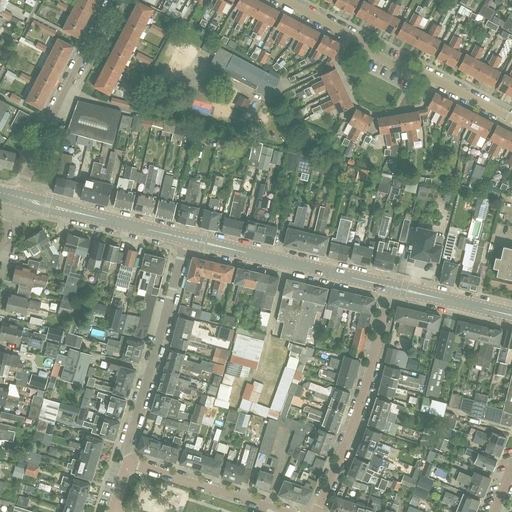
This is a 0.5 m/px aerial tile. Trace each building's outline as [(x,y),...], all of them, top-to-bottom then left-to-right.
[(78,37),(94,6),(82,0),(77,0),(62,28),(78,37)] [(163,6),(168,9),(170,6),(171,3),(166,0),(163,6)] [(217,0),(213,10),(218,12),(223,0),(217,0)] [(234,0),(223,0),(218,12),(221,14),(227,2),(232,5),(234,0)] [(240,9),(236,16),(234,21),(238,23),(250,0),(238,0),(235,6),(240,9)] [(261,3),(260,2),(256,0),(250,0),(238,23),(242,25),(245,20),(249,13),(253,16),(254,16),(261,3)] [(336,0),(334,4),(343,9),(347,0),(336,0)] [(347,0),(343,9),(352,14),(358,0),(347,0)] [(356,14),(365,19),(374,0),(369,0),(367,3),(363,1),(356,14)] [(380,0),(374,0),(365,19),(374,24),(382,11),(381,10),(376,8),(380,1),(380,0)] [(68,5),(63,3),(59,1),(56,6),(65,11),(68,5)] [(130,16),(145,24),(153,10),(137,2),(130,16)] [(168,9),(166,13),(178,19),(179,17),(181,13),(175,9),(177,4),(172,2),(171,3),(170,6),(168,9)] [(375,25),(384,29),(397,4),(393,2),(387,13),(382,11),(374,24),(375,25)] [(258,33),(271,8),(262,3),(261,3),(254,16),(255,17),(259,19),(256,26),(253,31),(258,33)] [(395,18),(399,11),(401,6),(397,4),(384,29),(393,34),(400,20),(395,18)] [(483,5),(477,15),(490,22),(495,12),(483,5)] [(179,17),(183,19),(189,8),(184,6),(181,13),(179,17)] [(273,26),(280,12),(271,8),(258,33),(262,35),(264,31),(268,23),(273,26)] [(463,15),(463,16),(468,19),(469,18),(472,13),(472,12),(466,9),(463,15)] [(396,36),(405,40),(418,14),(415,12),(412,18),(408,24),(404,22),(396,36)] [(511,12),(510,12),(505,22),(502,27),(511,32),(511,12)] [(474,21),(477,15),(472,13),(469,18),(474,21)] [(275,42),(279,44),(292,19),(283,14),(276,28),(281,30),(275,42)] [(423,17),(418,14),(405,40),(414,45),(415,45),(422,32),(421,31),(417,29),(420,22),(423,17)] [(138,38),(145,24),(130,16),(123,30),(138,38)] [(502,27),(505,22),(494,17),(492,22),(502,27)] [(202,19),(199,24),(205,27),(207,22),(202,19)] [(292,19),(279,44),(283,46),(285,41),(289,34),(294,37),(295,37),(301,24),(301,23),(292,19)] [(416,46),(424,50),(438,25),(434,23),(431,28),(427,34),(423,32),(422,32),(415,45),(416,46)] [(457,28),(454,35),(458,37),(460,33),(461,30),(462,31),(465,26),(459,23),(457,26),(456,28),(457,28)] [(156,33),(159,27),(152,24),(149,30),(156,33)] [(294,52),(299,54),(311,29),(302,24),(301,24),(295,37),(295,38),(300,40),(296,47),(294,52)] [(441,27),(438,25),(424,50),(433,55),(440,41),(435,39),(439,32),(441,27)] [(166,31),(159,27),(156,33),(163,37),(166,31)] [(311,29),(299,54),(302,56),(305,51),(308,45),(313,47),(320,33),(311,29)] [(131,52),(138,38),(123,30),(116,44),(131,52)] [(502,31),(500,36),(506,39),(509,34),(502,31)] [(321,51),(325,53),(333,40),(324,35),(313,56),(309,59),(311,63),(316,61),(317,58),(321,51)] [(454,35),(452,39),(448,46),(444,44),(436,58),(445,63),(458,37),(454,35)] [(462,39),(458,37),(445,63),(454,67),(461,53),(456,51),(460,44),(462,39)] [(42,67),(58,75),(73,46),(57,38),(42,67)] [(280,80),(214,44),(215,42),(207,38),(201,49),(209,53),(215,56),(210,66),(224,73),(270,98),(280,80)] [(238,44),(230,40),(227,45),(234,49),(238,44)] [(326,68),(330,66),(334,64),(333,62),(337,55),(336,55),(341,44),(333,40),(325,53),(331,56),(327,62),(325,67),(326,68)] [(124,66),(131,52),(116,44),(108,58),(124,66)] [(458,68),(466,73),(480,47),(476,45),(470,56),(465,54),(458,68)] [(466,73),(475,77),(482,63),(478,61),(484,49),(480,47),(466,73)] [(263,64),(264,63),(264,62),(267,56),(268,54),(262,50),(256,60),(263,64)] [(142,61),(145,55),(138,52),(135,58),(142,61)] [(475,77),(484,82),(497,56),(493,54),(487,66),(482,63),(475,77)] [(152,59),(145,55),(142,61),(149,64),(152,59)] [(497,56),(484,82),(493,87),(500,73),(495,70),(501,58),(497,56)] [(101,72),(116,80),(124,66),(108,58),(101,72)] [(272,66),(276,71),(283,65),(280,60),(272,66)] [(278,70),(282,75),(287,71),(283,66),(278,70)] [(41,109),(58,75),(42,67),(25,101),(41,109)] [(336,68),(332,70),(321,76),(323,80),(316,84),(311,86),(312,87),(313,90),(339,78),(335,70),(336,70),(336,68)] [(497,88),(505,93),(511,80),(511,69),(508,77),(504,75),(497,88)] [(109,95),(116,80),(101,72),(94,87),(109,95)] [(339,78),(313,90),(315,94),(315,95),(320,92),(327,89),(330,94),(330,95),(344,88),(344,87),(339,78)] [(332,100),(325,103),(321,105),(323,110),(348,97),(344,89),(344,88),(330,95),(332,100)] [(436,112),(444,98),(435,93),(430,103),(429,103),(425,111),(421,111),(418,111),(419,115),(422,115),(422,120),(427,119),(427,116),(428,115),(431,109),(436,112)] [(245,111),(250,101),(239,95),(234,106),(235,106),(245,111)] [(111,97),(110,103),(130,109),(132,102),(111,97)] [(339,113),(353,106),(348,97),(323,110),(310,116),(312,120),(329,112),(336,109),(339,113)] [(453,102),(444,98),(436,112),(441,114),(437,121),(435,125),(435,128),(440,128),(440,126),(442,123),(453,102)] [(0,120),(9,104),(0,99),(0,120)] [(119,119),(121,111),(78,100),(66,132),(76,135),(78,135),(83,136),(103,141),(105,142),(112,144),(119,119)] [(447,132),(452,134),(465,108),(456,104),(449,118),(453,120),(450,127),(447,132)] [(311,109),(313,113),(322,109),(320,105),(311,109)] [(474,114),(474,113),(465,108),(452,134),(456,137),(458,132),(462,125),(466,127),(467,128),(474,114)] [(347,137),(351,139),(365,114),(356,109),(348,124),(353,126),(347,137)] [(21,132),(29,115),(19,110),(10,126),(21,132)] [(417,113),(409,114),(414,141),(418,141),(417,136),(416,128),(421,128),(419,115),(418,111),(417,111),(417,113)] [(141,128),(142,125),(144,117),(134,114),(131,130),(140,132),(141,128)] [(374,119),(365,114),(351,139),(356,141),(362,130),(366,133),(374,119)] [(409,114),(399,116),(402,131),(406,130),(408,138),(408,142),(407,142),(408,151),(412,150),(412,142),(414,141),(409,114)] [(471,144),(484,118),(475,114),(474,114),(467,128),(468,128),(473,131),(469,137),(467,142),(471,144)] [(122,115),(119,130),(129,133),(132,117),(122,115)] [(399,116),(387,118),(392,145),(396,144),(395,140),(394,132),(402,131),(399,116)] [(144,117),(142,125),(152,128),(154,119),(144,117)] [(387,146),(392,145),(387,118),(377,119),(379,134),(385,133),(386,142),(387,146)] [(486,137),(493,123),(484,118),(471,144),(475,147),(478,142),(481,135),(486,137)] [(162,131),(164,121),(154,119),(152,128),(162,131)] [(175,124),(164,121),(162,131),(173,133),(175,124)] [(239,123),(236,132),(248,135),(250,126),(239,123)] [(175,124),(173,133),(171,139),(180,141),(182,141),(185,126),(175,124)] [(506,130),(497,125),(489,139),(494,142),(490,148),(488,153),(492,155),(506,130)] [(194,136),(196,130),(196,129),(186,127),(185,134),(193,136),(194,136)] [(192,141),(204,144),(207,132),(196,130),(194,136),(193,136),(192,141)] [(511,133),(506,130),(492,155),(496,158),(499,153),(502,146),(507,149),(508,149),(511,140),(511,133)] [(66,132),(63,143),(74,146),(76,141),(75,140),(76,135),(66,132)] [(217,134),(208,132),(206,137),(210,138),(209,139),(215,141),(217,134)] [(216,145),(226,147),(229,136),(219,133),(216,145)] [(367,133),(363,141),(368,143),(372,137),(367,133)] [(244,140),(229,136),(226,147),(241,151),(244,140)] [(89,138),(87,147),(86,151),(91,152),(92,147),(94,148),(95,144),(96,144),(97,141),(89,138)] [(342,143),(347,146),(350,141),(344,138),(342,143)] [(253,141),(249,158),(259,161),(262,143),(253,141)] [(350,142),(344,154),(348,157),(355,144),(350,142)] [(258,167),(267,169),(270,158),(272,150),(262,148),(260,156),(258,167)] [(2,150),(0,161),(0,166),(12,169),(16,153),(2,150)] [(274,150),(271,163),(281,165),(284,153),(274,150)] [(288,152),(285,163),(295,166),(298,154),(288,152)] [(62,153),(54,187),(53,192),(62,194),(70,165),(72,156),(62,153)] [(299,155),(296,171),(309,174),(313,158),(299,155)] [(109,158),(105,173),(102,183),(97,203),(107,205),(112,185),(109,184),(115,159),(109,158)] [(315,161),(313,170),(321,172),(323,163),(315,161)] [(101,173),(101,172),(102,168),(103,164),(98,163),(95,162),(92,171),(91,177),(90,180),(84,179),(80,198),(89,201),(94,181),(97,172),(101,173)] [(323,172),(332,174),(334,164),(325,162),(323,172)] [(467,187),(466,192),(473,195),(474,195),(485,167),(476,164),(467,187)] [(76,166),(70,165),(62,194),(72,197),(76,180),(72,179),(76,166)] [(138,193),(134,211),(143,213),(154,166),(149,165),(147,174),(145,184),(143,194),(138,193)] [(114,206),(122,208),(131,167),(127,166),(124,178),(119,177),(116,188),(118,188),(114,206)] [(143,213),(151,215),(156,198),(151,197),(154,185),(154,183),(158,168),(158,167),(154,166),(143,213)] [(137,168),(131,167),(122,208),(130,210),(135,193),(131,192),(133,181),(135,172),(136,172),(137,168)] [(102,183),(105,173),(101,172),(101,173),(97,172),(94,181),(89,201),(97,203),(102,183)] [(155,216),(164,218),(171,187),(173,176),(165,174),(155,216)] [(394,179),(392,189),(398,191),(401,180),(394,179)] [(176,221),(185,223),(195,181),(189,180),(185,200),(181,199),(176,221)] [(200,182),(195,181),(185,223),(195,226),(199,208),(194,207),(200,182)] [(418,193),(427,195),(429,189),(419,186),(418,193)] [(175,188),(171,187),(164,218),(172,220),(176,203),(172,201),(175,188)] [(444,192),(442,201),(449,202),(451,193),(444,192)] [(239,196),(237,202),(230,234),(239,236),(243,221),(239,220),(241,211),(243,212),(247,198),(245,198),(239,196)] [(478,197),(473,215),(484,217),(486,205),(488,206),(489,200),(485,199),(486,199),(478,197)] [(202,209),(198,226),(207,228),(214,199),(210,198),(207,210),(202,209)] [(207,228),(217,231),(221,214),(216,212),(219,200),(214,199),(207,228)] [(225,215),(221,232),(230,234),(237,202),(232,200),(231,206),(229,214),(228,215),(225,215)] [(247,220),(243,237),(252,239),(259,209),(261,201),(257,200),(252,221),(247,220)] [(271,212),(268,225),(264,242),(273,244),(277,227),(272,226),(278,201),(274,200),(271,212)] [(298,206),(294,223),(289,222),(283,245),(284,245),(285,246),(289,247),(290,246),(293,247),(303,207),(298,206)] [(308,208),(303,207),(293,247),(296,248),(297,250),(300,250),(302,249),(303,250),(307,233),(302,232),(308,208)] [(314,234),(307,233),(303,250),(306,250),(306,252),(309,252),(310,251),(314,252),(324,208),(320,207),(314,234)] [(329,209),(324,208),(314,252),(317,253),(318,255),(321,255),(322,254),(324,255),(328,238),(323,236),(329,209)] [(264,211),(259,209),(252,239),(264,242),(268,225),(265,225),(267,218),(263,217),(264,211)] [(405,214),(399,240),(405,242),(411,215),(405,214)] [(327,257),(336,259),(346,216),(341,215),(336,238),(332,237),(327,257)] [(383,215),(381,222),(378,235),(384,236),(385,236),(390,217),(389,217),(383,215)] [(352,217),(346,216),(336,259),(346,261),(350,247),(345,246),(346,241),(352,242),(355,232),(349,230),(352,217)] [(378,235),(381,222),(375,221),(372,233),(378,235)] [(434,235),(435,233),(422,230),(423,228),(411,225),(407,242),(409,242),(407,251),(408,251),(408,252),(409,253),(408,257),(414,258),(414,257),(428,260),(428,259),(438,261),(443,237),(434,235)] [(43,229),(34,234),(52,264),(57,265),(59,254),(52,252),(48,245),(52,243),(45,232),(43,229)] [(456,235),(448,233),(442,258),(444,259),(441,271),(443,272),(440,283),(452,286),(457,265),(449,263),(451,257),(453,258),(455,249),(453,248),(456,235)] [(55,272),(57,265),(52,264),(34,234),(23,241),(25,244),(32,255),(38,251),(43,258),(40,260),(38,267),(55,272)] [(67,275),(68,275),(78,237),(67,234),(63,249),(68,250),(62,274),(67,275)] [(468,238),(460,236),(457,248),(465,250),(468,238)] [(89,239),(78,237),(68,275),(74,277),(80,279),(82,275),(75,272),(80,254),(86,255),(89,239)] [(359,264),(363,247),(359,246),(360,239),(355,238),(350,260),(353,261),(353,262),(354,263),(359,264)] [(377,268),(382,270),(386,252),(387,249),(382,248),(383,242),(384,240),(379,238),(379,241),(378,243),(373,266),(376,266),(376,267),(377,268)] [(473,246),(469,266),(464,264),(458,287),(467,290),(479,241),(475,240),(474,246),(473,246)] [(479,241),(467,290),(476,292),(480,278),(475,277),(478,264),(479,264),(483,248),(485,241),(479,240),(479,241)] [(100,259),(104,243),(95,241),(90,257),(89,257),(86,267),(93,269),(96,258),(100,259)] [(368,248),(363,247),(359,264),(365,266),(366,265),(366,264),(369,265),(375,242),(369,241),(368,248)] [(387,249),(386,252),(382,270),(387,271),(389,270),(389,269),(392,270),(397,248),(398,243),(389,241),(388,243),(387,249)] [(119,247),(109,244),(102,271),(108,272),(111,261),(115,262),(119,247)] [(511,248),(503,247),(500,259),(495,257),(492,268),(497,269),(496,276),(511,280),(511,248)] [(134,285),(129,283),(137,251),(127,248),(126,252),(123,264),(121,263),(116,284),(128,288),(126,296),(131,298),(134,285)] [(137,289),(146,291),(155,256),(145,253),(140,269),(143,270),(141,279),(140,278),(138,284),(137,289)] [(145,293),(151,294),(156,273),(161,274),(165,258),(155,256),(146,291),(145,293)] [(203,260),(192,257),(184,290),(195,293),(194,295),(199,296),(200,290),(196,289),(197,285),(201,286),(202,281),(203,280),(198,279),(203,260)] [(214,262),(213,262),(210,261),(209,260),(206,259),(205,260),(203,260),(198,279),(203,280),(202,281),(206,282),(207,277),(209,277),(210,277),(214,262)] [(218,289),(224,265),(222,264),(221,262),(218,262),(216,263),(215,263),(214,262),(210,277),(211,278),(216,279),(213,288),(212,295),(216,296),(218,289)] [(224,265),(218,289),(223,291),(225,281),(230,282),(233,267),(232,267),(231,265),(228,264),(227,265),(224,265)] [(16,266),(14,274),(46,282),(47,276),(42,274),(41,276),(35,275),(36,270),(16,266)] [(241,296),(247,270),(243,269),(242,267),(240,267),(239,268),(237,268),(233,283),(238,284),(235,295),(241,296)] [(253,287),(254,288),(258,273),(255,272),(254,270),(252,270),(251,271),(247,270),(241,296),(245,297),(246,293),(251,294),(253,287)] [(262,301),(269,275),(265,274),(264,273),(262,272),(261,273),(258,273),(254,288),(250,305),(261,308),(262,301)] [(12,282),(32,287),(38,287),(44,288),(45,286),(46,282),(14,274),(12,282)] [(74,277),(68,275),(67,275),(65,283),(60,282),(59,286),(62,287),(62,286),(77,290),(80,279),(74,277)] [(276,277),(274,276),(269,275),(262,301),(261,308),(270,310),(273,297),(272,297),(273,294),(274,295),(278,279),(276,277)] [(298,282),(293,281),(286,279),(276,322),(285,324),(282,338),(294,341),(296,331),(307,284),(303,283),(303,281),(300,281),(298,282)] [(326,288),(325,287),(322,286),(320,287),(317,287),(318,285),(309,283),(309,285),(307,284),(296,331),(294,341),(304,343),(308,327),(312,328),(316,312),(322,313),(327,289),(326,288)] [(62,286),(62,287),(60,293),(63,294),(61,300),(73,303),(77,290),(62,286)] [(331,288),(328,304),(326,309),(332,310),(328,326),(333,327),(342,291),(331,288)] [(352,293),(342,291),(333,327),(338,329),(343,308),(348,309),(349,309),(353,294),(352,293)] [(145,293),(143,301),(156,302),(157,296),(151,294),(145,293)] [(28,303),(29,299),(9,294),(7,302),(48,312),(49,309),(40,306),(28,303)] [(356,330),(364,296),(354,294),(353,294),(349,309),(350,309),(355,310),(351,329),(356,330)] [(368,328),(375,298),(365,296),(364,296),(356,330),(366,332),(367,331),(367,328),(368,328)] [(47,316),(48,312),(7,302),(5,310),(29,316),(30,312),(47,316)] [(62,302),(59,314),(69,317),(72,304),(62,302)] [(89,314),(95,315),(103,318),(106,306),(92,302),(89,314)] [(142,305),(141,310),(153,313),(154,308),(142,305)] [(191,308),(180,305),(178,313),(189,316),(191,308)] [(413,310),(413,308),(400,305),(400,307),(397,306),(394,320),(400,322),(398,332),(411,335),(414,325),(416,325),(421,311),(413,310)] [(73,306),(70,318),(82,321),(86,309),(73,306)] [(110,307),(104,328),(116,332),(122,310),(110,307)] [(189,316),(199,319),(201,310),(200,310),(191,308),(189,316)] [(212,313),(201,310),(199,319),(209,321),(212,313)] [(261,311),(255,331),(265,334),(270,313),(261,311)] [(425,338),(431,312),(425,311),(425,313),(421,311),(416,325),(423,327),(421,337),(425,338)] [(431,312),(425,338),(422,349),(426,350),(431,329),(437,330),(440,316),(435,315),(436,313),(431,312)] [(134,337),(136,331),(137,326),(138,320),(139,317),(127,314),(122,334),(134,337)] [(233,325),(235,316),(225,314),(223,322),(233,325)] [(138,320),(150,323),(152,318),(140,315),(139,317),(138,320)] [(28,322),(42,325),(43,319),(30,316),(28,322)] [(209,331),(204,329),(198,328),(200,322),(194,321),(178,316),(178,318),(176,318),(175,321),(177,323),(176,326),(208,334),(209,331)] [(458,320),(455,332),(453,341),(454,341),(459,342),(455,360),(459,361),(462,347),(469,321),(463,319),(463,321),(458,320)] [(138,320),(137,326),(149,329),(150,323),(138,320)] [(64,332),(67,333),(73,334),(76,323),(67,321),(64,332)] [(474,322),(469,321),(462,347),(467,348),(468,344),(473,345),(474,339),(478,340),(481,326),(474,324),(474,322)] [(23,327),(11,324),(2,322),(0,330),(42,340),(50,342),(51,339),(46,338),(46,335),(34,332),(34,334),(22,331),(23,327)] [(481,325),(481,326),(478,340),(478,343),(480,346),(479,353),(477,353),(474,365),(476,365),(475,369),(481,370),(482,366),(492,326),(486,325),(486,327),(481,325)] [(137,326),(136,331),(147,334),(149,329),(137,326)] [(213,336),(208,334),(176,326),(175,329),(173,330),(172,333),(174,334),(173,336),(194,342),(196,336),(211,340),(213,336)] [(493,346),(499,348),(504,331),(496,329),(497,328),(492,326),(482,366),(488,368),(493,346)] [(63,331),(53,328),(51,339),(61,341),(63,331)] [(225,328),(223,338),(232,340),(234,330),(225,328)] [(257,369),(266,335),(238,328),(231,355),(229,361),(228,361),(225,373),(242,377),(247,377),(248,373),(252,374),(253,368),(257,369)] [(455,332),(442,329),(425,397),(438,400),(448,360),(449,361),(454,341),(453,341),(455,332)] [(40,348),(42,340),(0,330),(0,332),(0,339),(18,343),(19,339),(27,341),(27,345),(40,348)] [(358,358),(360,358),(366,332),(356,330),(350,356),(358,358)] [(511,348),(511,331),(506,330),(505,331),(504,331),(499,348),(496,362),(497,362),(495,374),(504,376),(507,364),(505,363),(509,347),(511,348)] [(146,340),(147,334),(136,331),(134,337),(146,340)] [(74,347),(76,336),(73,335),(73,334),(67,333),(64,344),(74,347)] [(108,339),(106,344),(140,353),(141,349),(143,348),(144,346),(143,344),(143,343),(127,339),(127,337),(121,335),(120,342),(108,339)] [(207,345),(194,342),(173,336),(172,339),(171,339),(170,342),(171,344),(171,345),(186,350),(187,345),(206,350),(207,345)] [(317,340),(315,347),(328,350),(329,343),(317,340)] [(44,356),(53,359),(56,359),(58,353),(60,346),(47,343),(44,356)] [(288,348),(292,350),(303,354),(305,348),(290,343),(288,348)] [(137,361),(140,360),(141,357),(139,356),(140,353),(106,344),(105,348),(123,353),(122,358),(137,362),(137,361)] [(303,354),(308,356),(311,357),(314,349),(306,346),(305,348),(303,354)] [(408,353),(389,348),(387,347),(384,363),(405,368),(406,362),(408,353)] [(56,359),(53,359),(49,375),(56,377),(60,364),(65,366),(61,379),(82,386),(92,355),(71,349),(68,356),(58,353),(56,359)] [(168,351),(167,354),(168,355),(167,359),(193,367),(202,370),(222,376),(225,366),(209,361),(209,362),(202,360),(200,364),(194,362),(183,359),(185,354),(170,349),(169,350),(168,351)] [(221,350),(217,363),(226,365),(230,352),(221,350)] [(292,350),(290,356),(301,359),(303,354),(292,350)] [(0,351),(0,363),(21,368),(22,365),(10,362),(11,354),(0,351)] [(308,356),(303,354),(301,359),(299,363),(305,364),(308,356)] [(290,356),(288,361),(299,365),(299,363),(301,359),(290,356)] [(359,367),(360,362),(359,361),(359,360),(344,356),(343,360),(331,357),(330,361),(357,369),(358,366),(359,367)] [(193,367),(167,359),(166,362),(164,362),(163,366),(164,367),(164,368),(163,369),(178,374),(179,373),(180,368),(192,371),(200,374),(202,370),(193,367)] [(133,378),(134,378),(136,373),(135,372),(135,371),(121,366),(121,365),(108,361),(107,367),(111,368),(110,372),(116,374),(133,379),(133,378)] [(286,367),(297,370),(299,365),(288,361),(286,367)] [(354,378),(355,378),(357,373),(356,373),(357,369),(330,361),(329,366),(340,369),(339,374),(354,378)] [(418,365),(406,362),(405,368),(416,371),(418,365)] [(30,370),(21,368),(0,363),(0,374),(6,376),(8,369),(16,371),(14,377),(17,378),(15,384),(25,387),(30,370)] [(299,365),(297,370),(296,371),(302,373),(305,364),(299,363),(299,365)] [(383,372),(382,375),(419,384),(420,379),(399,374),(400,369),(385,365),(384,367),(383,367),(382,370),(383,372)] [(295,376),(296,371),(297,370),(286,367),(284,372),(295,376)] [(163,371),(161,372),(160,376),(161,376),(160,380),(195,391),(197,386),(190,384),(191,381),(178,377),(178,375),(178,374),(163,369),(163,370),(163,371)] [(336,383),(349,387),(351,388),(352,386),(353,386),(354,383),(353,382),(354,378),(339,374),(323,369),(322,374),(338,378),(336,383)] [(296,371),(295,376),(293,381),(292,382),(298,384),(302,373),(296,371)] [(293,381),(295,376),(284,372),(282,377),(293,381)] [(511,372),(510,381),(506,399),(503,409),(499,423),(499,424),(510,427),(511,423),(511,401),(510,400),(511,395),(511,372)] [(116,382),(116,384),(130,388),(130,387),(132,387),(133,383),(132,382),(133,379),(116,374),(114,381),(116,382)] [(56,377),(49,375),(47,386),(53,388),(56,377)] [(418,388),(419,384),(382,375),(381,378),(380,379),(379,382),(380,383),(380,384),(395,388),(396,387),(397,382),(418,388)] [(37,379),(31,377),(29,384),(45,389),(48,379),(38,376),(37,379)] [(96,379),(91,377),(89,376),(86,385),(93,387),(96,379)] [(282,377),(280,382),(291,386),(292,382),(293,381),(282,377)] [(194,396),(195,391),(160,380),(159,383),(158,384),(157,387),(157,388),(157,389),(172,394),(174,389),(185,393),(194,396)] [(240,411),(247,414),(248,410),(254,412),(253,413),(255,414),(258,404),(256,403),(263,384),(253,380),(252,384),(246,382),(240,398),(242,398),(239,408),(238,408),(237,410),(240,411)] [(289,391),(291,386),(280,382),(278,387),(289,391)] [(294,394),(298,384),(292,382),(291,386),(289,391),(288,392),(294,394)] [(310,382),(308,388),(315,390),(321,392),(347,402),(348,399),(349,398),(350,396),(349,394),(350,393),(335,387),(335,388),(329,386),(325,388),(310,382)] [(230,386),(223,384),(220,383),(216,399),(215,399),(214,404),(228,408),(229,402),(228,402),(229,396),(227,395),(230,386)] [(102,389),(107,391),(127,397),(128,395),(129,394),(130,391),(129,390),(130,388),(116,384),(114,388),(103,385),(102,389)] [(395,388),(380,384),(379,387),(378,388),(377,390),(378,392),(378,393),(393,397),(394,392),(406,395),(407,390),(396,387),(395,388)] [(210,385),(207,394),(215,397),(218,387),(210,385)] [(0,395),(18,400),(22,401),(23,397),(7,393),(8,389),(0,386),(0,395)] [(288,392),(289,391),(278,387),(276,393),(287,397),(288,392)] [(86,388),(83,397),(88,399),(90,399),(93,390),(86,388)] [(313,395),(319,397),(330,401),(328,406),(328,407),(343,412),(344,410),(345,411),(346,407),(345,406),(347,402),(321,392),(315,390),(313,395)] [(32,403),(42,406),(45,397),(43,396),(44,392),(38,391),(37,396),(34,395),(32,403)] [(100,402),(108,405),(123,409),(123,408),(125,407),(126,404),(125,403),(126,401),(98,392),(96,397),(101,399),(100,402)] [(288,392),(287,397),(285,402),(284,403),(290,405),(294,394),(288,392)] [(155,395),(154,395),(153,399),(154,400),(153,402),(178,410),(180,403),(176,402),(177,399),(156,393),(155,395)] [(276,393),(274,398),(285,402),(287,397),(276,393)] [(460,409),(463,397),(463,396),(452,393),(449,406),(460,409)] [(17,406),(18,400),(0,395),(0,404),(4,406),(5,403),(17,406)] [(42,406),(39,420),(54,424),(61,402),(45,397),(42,406)] [(438,400),(425,397),(424,397),(421,410),(443,415),(442,417),(456,420),(457,417),(454,414),(444,412),(446,402),(438,400)] [(470,416),(474,400),(463,397),(460,409),(470,416)] [(284,403),(285,402),(274,398),(272,403),(283,407),(284,403)] [(388,411),(390,412),(405,417),(407,411),(406,408),(376,398),(376,400),(374,400),(373,403),(374,405),(374,406),(388,411)] [(474,400),(470,416),(482,419),(486,405),(486,403),(474,400)] [(123,409),(108,405),(100,402),(98,411),(120,418),(121,417),(123,416),(124,412),(123,411),(123,409)] [(176,416),(178,410),(153,402),(153,403),(151,404),(150,407),(151,409),(150,410),(175,418),(176,416)] [(39,420),(42,406),(32,403),(28,417),(39,420)] [(272,403),(270,408),(268,416),(278,419),(280,414),(281,412),(283,407),(272,403)] [(284,403),(283,407),(281,412),(280,414),(286,416),(290,405),(284,403)] [(203,416),(206,407),(196,404),(193,414),(203,417),(203,416)] [(255,414),(261,415),(264,406),(258,404),(255,414)] [(499,423),(503,409),(486,405),(482,419),(499,423)] [(212,408),(206,407),(203,416),(214,419),(218,407),(212,406),(212,408)] [(264,406),(261,415),(266,417),(266,416),(268,416),(270,408),(264,406)] [(342,419),(343,417),(342,415),(342,414),(343,412),(328,407),(328,408),(326,413),(311,407),(311,408),(306,406),(304,408),(303,410),(309,412),(339,423),(340,420),(342,419)] [(371,415),(385,420),(386,418),(388,418),(390,412),(388,411),(374,406),(372,409),(371,410),(370,413),(371,415)] [(236,423),(239,413),(229,409),(226,420),(236,424),(236,423)] [(251,415),(247,414),(240,411),(239,413),(236,423),(247,426),(251,415)] [(1,417),(23,422),(24,417),(2,412),(1,417)] [(338,426),(339,423),(309,412),(307,417),(323,422),(321,427),(336,433),(336,431),(338,430),(339,428),(338,426)] [(193,414),(191,421),(196,423),(201,424),(203,417),(193,414)] [(269,418),(268,422),(279,424),(285,426),(288,417),(286,416),(280,414),(278,419),(278,420),(269,418)] [(96,415),(94,423),(104,426),(103,426),(117,431),(117,429),(119,429),(120,425),(119,423),(119,422),(96,415)] [(391,422),(385,420),(371,415),(370,417),(368,417),(367,421),(368,422),(368,424),(369,425),(388,431),(391,422)] [(427,416),(425,424),(436,426),(438,418),(427,416)] [(294,419),(288,417),(285,426),(290,428),(294,419)] [(454,429),(456,420),(442,417),(440,425),(454,429)] [(177,427),(179,422),(167,418),(166,424),(177,427)] [(295,431),(299,421),(294,419),(290,428),(295,431)] [(116,438),(117,433),(116,432),(117,431),(103,426),(104,426),(94,423),(93,423),(84,421),(82,425),(92,428),(91,432),(114,439),(114,438),(116,438)] [(191,421),(188,430),(198,433),(201,424),(196,423),(191,421)] [(308,424),(299,421),(295,431),(293,435),(303,439),(304,439),(306,430),(308,424)] [(182,423),(179,422),(177,427),(177,429),(180,430),(182,430),(184,429),(185,424),(182,423)] [(268,422),(266,428),(277,432),(279,424),(268,422)] [(0,428),(15,432),(17,432),(18,427),(0,423),(0,428)] [(0,440),(4,440),(12,442),(15,432),(0,428),(0,440)] [(277,432),(266,428),(265,433),(275,437),(277,432)] [(332,444),(335,435),(318,428),(315,438),(332,444)] [(363,435),(363,436),(377,441),(379,437),(385,439),(386,436),(366,428),(365,429),(364,430),(362,433),(363,435)] [(445,428),(442,435),(448,437),(451,430),(445,428)] [(144,452),(146,453),(150,438),(146,437),(148,431),(144,430),(137,450),(139,451),(140,452),(143,453),(144,452)] [(35,431),(32,441),(42,443),(45,434),(35,431)] [(502,447),(506,438),(491,431),(489,435),(477,431),(475,436),(502,447)] [(265,433),(263,440),(273,444),(275,437),(265,433)] [(423,433),(419,444),(430,448),(434,437),(423,433)] [(83,440),(82,444),(102,450),(103,444),(102,444),(103,440),(83,434),(81,439),(83,440)] [(152,439),(150,438),(146,453),(147,453),(148,455),(151,456),(152,455),(156,456),(161,439),(156,437),(157,435),(153,434),(152,439)] [(174,436),(171,445),(172,445),(167,460),(169,460),(169,461),(173,462),(174,462),(176,462),(182,441),(180,441),(181,439),(174,436)] [(198,469),(204,453),(203,452),(198,451),(201,442),(202,437),(197,436),(196,440),(194,445),(192,452),(188,466),(189,467),(190,468),(193,469),(194,468),(198,469)] [(359,445),(384,454),(395,459),(399,451),(387,446),(386,449),(375,445),(377,441),(363,436),(363,437),(361,437),(360,441),(361,442),(359,445)] [(498,456),(502,447),(475,436),(473,441),(485,446),(483,450),(498,456)] [(443,451),(447,440),(440,437),(435,448),(443,451)] [(332,444),(315,438),(311,449),(328,455),(332,444)] [(161,459),(165,460),(166,459),(167,460),(172,445),(171,445),(169,444),(170,442),(161,439),(156,456),(161,458),(161,459)] [(97,461),(97,459),(98,455),(100,456),(102,450),(82,444),(73,441),(69,440),(68,446),(71,447),(77,449),(77,447),(81,448),(82,449),(80,454),(88,456),(88,458),(97,461)] [(263,440),(261,445),(272,449),(273,444),(263,440)] [(300,448),(301,443),(292,440),(290,446),(296,447),(300,448)] [(31,441),(28,451),(36,453),(38,443),(31,441)] [(203,472),(207,473),(208,473),(209,473),(214,458),(214,456),(216,450),(219,443),(214,441),(210,455),(205,453),(204,453),(198,469),(199,470),(203,471),(203,472)] [(186,466),(188,466),(192,452),(194,445),(190,444),(186,443),(180,462),(179,464),(181,464),(182,465),(185,466),(186,466)] [(240,466),(235,464),(230,480),(231,480),(231,481),(236,483),(236,482),(241,483),(241,481),(247,483),(257,452),(258,448),(246,444),(240,466)] [(261,445),(259,452),(264,454),(269,456),(272,449),(261,445)] [(369,459),(369,461),(383,467),(387,468),(389,462),(382,459),(384,454),(359,445),(359,447),(357,447),(356,450),(357,452),(356,453),(369,459)] [(296,447),(290,446),(287,454),(292,456),(296,447)] [(292,458),(302,462),(306,452),(296,448),(292,458)] [(493,468),(495,468),(496,465),(495,463),(496,459),(467,448),(465,454),(476,459),(474,463),(492,470),(493,468)] [(214,458),(209,473),(211,473),(211,475),(215,476),(216,475),(218,476),(218,474),(224,455),(225,453),(216,450),(214,456),(214,458)] [(230,480),(235,464),(232,463),(235,451),(230,450),(221,477),(224,478),(223,479),(228,480),(229,479),(230,480)] [(308,450),(303,461),(311,464),(316,453),(308,450)] [(425,462),(431,464),(436,452),(430,450),(425,460),(425,462)] [(23,468),(25,462),(28,453),(21,451),(17,466),(23,468)] [(41,454),(36,453),(28,451),(28,453),(25,462),(38,466),(41,454)] [(264,454),(259,452),(254,467),(260,468),(264,454)] [(88,456),(80,454),(80,456),(78,460),(72,459),(71,463),(75,465),(95,471),(97,465),(96,464),(97,461),(88,458),(88,456)] [(352,464),(351,465),(371,474),(373,475),(374,471),(380,473),(383,467),(369,461),(368,463),(354,457),(354,459),(352,459),(351,463),(352,464)] [(414,466),(422,470),(425,462),(425,460),(418,457),(414,466)] [(320,474),(325,461),(315,458),(310,471),(320,474)] [(38,466),(25,462),(23,468),(26,468),(24,474),(37,478),(40,466),(38,466)] [(95,471),(75,465),(71,463),(68,462),(67,468),(72,470),(71,473),(91,479),(92,476),(94,477),(95,471)] [(431,464),(425,462),(422,470),(420,474),(428,477),(430,473),(433,465),(431,464)] [(367,483),(369,478),(371,474),(351,465),(350,467),(349,467),(347,471),(348,472),(347,474),(367,483)] [(472,476),(459,470),(452,467),(450,472),(457,475),(487,487),(490,478),(474,471),(472,476)] [(260,470),(255,484),(255,485),(268,490),(268,488),(273,475),(260,470)] [(279,495),(280,497),(283,498),(284,497),(288,498),(296,477),(297,473),(292,471),(288,481),(284,480),(278,495),(279,495)] [(289,500),(292,501),(294,500),(297,501),(307,476),(309,473),(303,471),(300,479),(296,477),(288,498),(289,498),(289,500)] [(61,485),(69,487),(89,493),(90,487),(89,487),(90,483),(64,475),(61,485)] [(404,475),(401,482),(400,483),(414,489),(417,480),(404,475)] [(461,486),(483,496),(487,487),(457,475),(455,479),(460,481),(461,486)] [(300,502),(301,503),(304,504),(306,504),(307,504),(316,481),(311,479),(312,477),(307,476),(297,501),(300,502)] [(352,488),(352,487),(354,481),(344,477),(342,484),(352,488)] [(377,488),(385,490),(386,486),(389,480),(388,479),(387,481),(381,478),(377,488)] [(398,490),(400,483),(401,482),(393,480),(393,481),(389,480),(386,486),(398,490)] [(352,487),(359,489),(361,483),(354,481),(352,487)] [(367,485),(361,483),(359,489),(359,490),(365,492),(367,485)] [(21,484),(18,493),(26,495),(29,486),(21,484)] [(422,488),(415,485),(412,494),(418,497),(422,488)] [(89,493),(69,487),(67,492),(69,492),(67,497),(76,499),(75,501),(83,504),(85,498),(87,499),(89,493)] [(462,498),(449,493),(435,487),(433,492),(444,496),(476,509),(477,506),(480,504),(479,502),(480,500),(464,494),(462,498)] [(373,488),(371,494),(377,496),(379,490),(378,490),(374,488),(373,488)] [(340,511),(345,500),(344,500),(341,499),(343,493),(338,491),(337,495),(330,511),(331,511),(340,511)] [(16,505),(25,508),(27,508),(30,497),(19,494),(16,505)] [(352,511),(356,502),(355,501),(348,499),(349,496),(346,495),(344,500),(345,500),(340,511),(352,511)] [(419,498),(412,496),(409,504),(416,506),(419,498)] [(474,511),(476,509),(444,496),(442,501),(458,507),(456,511),(474,511)] [(75,501),(76,499),(67,497),(65,504),(64,504),(62,508),(75,511),(82,511),(84,508),(82,508),(83,504),(75,501)] [(0,503),(14,507),(14,505),(15,503),(0,499),(0,503)] [(365,511),(367,507),(364,506),(365,504),(356,502),(352,511),(365,511)] [(370,508),(367,507),(365,511),(377,511),(380,505),(376,503),(372,502),(370,508)] [(390,511),(393,504),(388,502),(384,511),(390,511)]
